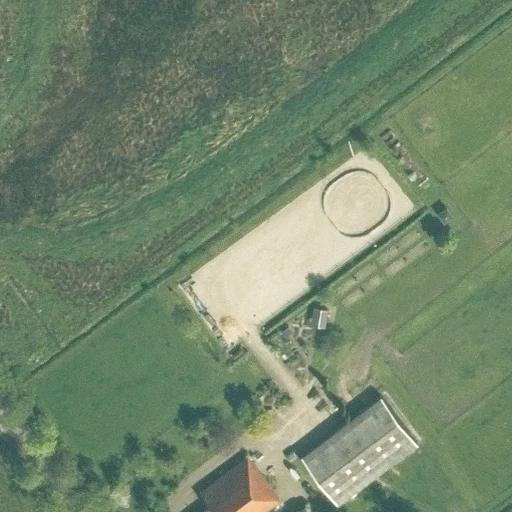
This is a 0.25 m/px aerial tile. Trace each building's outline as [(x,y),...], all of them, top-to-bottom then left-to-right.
[(325,319),(327,307),(313,305),(311,317),(325,319)] [(287,325),(279,330),(283,336),(291,331),(287,325)] [(380,394),(302,452),(339,501),(417,443),(380,394)] [(261,511),(279,499),(246,454),(199,490),(209,504),(198,511),(261,511)] [(313,511),(306,500),(288,511),(313,511)]
